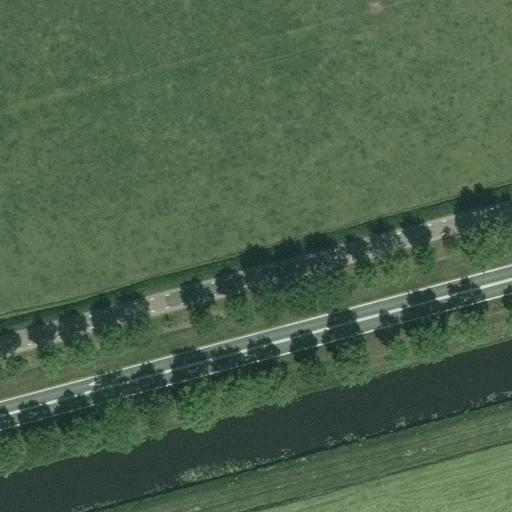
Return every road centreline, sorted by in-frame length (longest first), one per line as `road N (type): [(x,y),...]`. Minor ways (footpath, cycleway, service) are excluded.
road 1 (unclassified): [(0,348),(511,211)]
road 2 (trunk): [(0,414),(511,278)]
